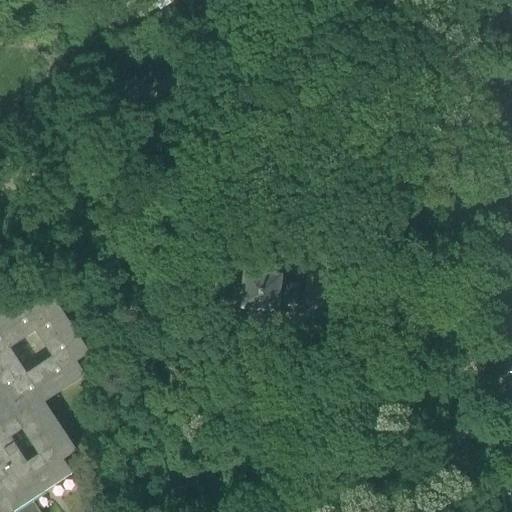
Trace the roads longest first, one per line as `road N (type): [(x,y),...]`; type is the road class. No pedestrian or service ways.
road 1 (unclassified): [(461,511),(461,0)]
road 2 (residential): [(294,0),(0,189)]
